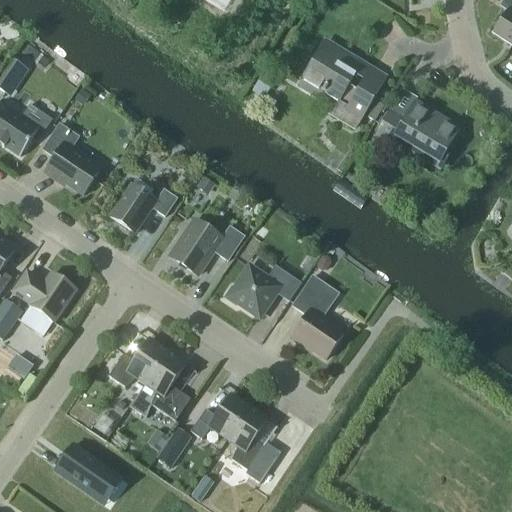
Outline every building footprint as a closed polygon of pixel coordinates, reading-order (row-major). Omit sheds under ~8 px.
[(511,16),(506,13),(492,35),(511,48),(511,16)] [(384,81),(355,63),(328,47),(316,67),(312,64),(299,86),(321,100),(328,89),(341,97),(329,116),(354,131),(384,81)] [(11,61),(0,78),(0,91),(4,94),(21,68),(11,61)] [(80,107),(87,96),(81,92),(74,103),(80,107)] [(374,123),(383,108),(376,103),(367,119),(374,123)] [(459,131),(415,104),(404,121),(390,112),(374,138),(390,148),(392,143),(439,172),(453,149),(449,147),(459,131)] [(0,106),(0,145),(20,159),(33,140),(38,143),(52,122),(29,106),(20,119),(0,106)] [(83,198),(101,171),(71,151),(78,140),(59,126),(42,152),(53,160),(43,175),(56,183),(57,181),(83,198)] [(207,197),(214,187),(202,179),(195,189),(207,197)] [(155,203),(130,187),(109,218),(134,235),(151,210),(164,219),(176,201),(163,192),(155,203)] [(222,240),(193,222),(169,259),(197,278),(213,254),(227,263),(243,239),(229,229),(222,240)] [(0,241),(0,295),(10,280),(0,273),(15,252),(0,241)] [(307,274),(315,262),(309,258),(301,269),(307,274)] [(320,273),(325,272),(330,265),(330,261),(326,258),(321,259),(316,266),(316,271),(320,273)] [(300,286),(275,268),(266,281),(249,269),(234,291),(231,289),(224,300),(235,307),(237,305),(258,320),(275,295),(288,304),(300,286)] [(44,286),(26,274),(12,295),(30,307),(29,308),(53,324),(75,292),(51,276),(44,286)] [(326,361),(344,334),(322,319),(337,296),(311,278),(291,308),(305,317),(290,341),(302,349),(303,346),(326,361)] [(21,314),(4,302),(0,307),(0,338),(3,341),(21,314)] [(145,386),(166,354),(148,342),(133,363),(123,356),(108,379),(124,390),(134,379),(145,386)] [(145,420),(150,407),(174,424),(190,402),(170,388),(185,367),(166,354),(145,386),(129,409),(145,420)] [(227,441),(248,409),(230,397),(215,418),(205,411),(189,434),(201,442),(210,430),(227,441)] [(227,441),(237,448),(231,462),(247,473),(249,478),(248,479),(260,487),(280,457),(269,449),(268,451),(263,451),(252,444),(267,422),(248,409),(227,441)] [(104,439),(115,422),(102,413),(90,429),(104,439)] [(159,455),(168,440),(155,431),(146,446),(159,455)] [(190,440),(176,431),(156,461),(169,470),(190,440)] [(99,505),(117,479),(72,447),(54,473),(99,505)] [(196,490),(191,499),(199,504),(202,500),(201,493),(196,490)]
